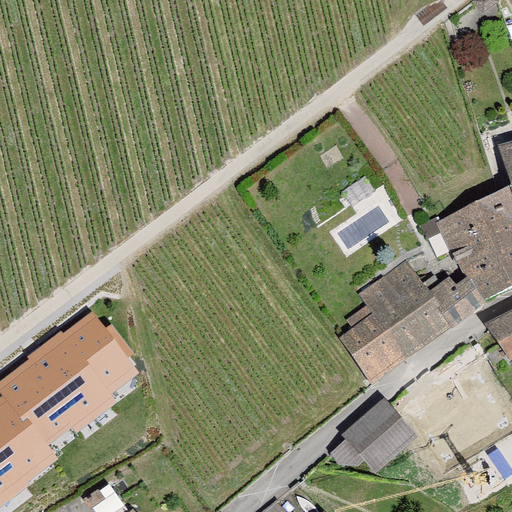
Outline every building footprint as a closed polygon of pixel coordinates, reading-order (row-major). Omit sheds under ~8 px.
[(511,196),(444,226),(474,285),(493,303),(511,294),(511,196)] [(381,317),(346,341),(377,385),(456,331),(433,297),(410,266),(367,297),(381,317)] [(495,305),(471,284),(464,289),(458,282),(433,297),(461,333),(495,305)] [(137,372),(92,313),(0,383),(0,390),(4,397),(41,444),(137,372)] [(511,321),(495,331),(511,353),(511,321)] [(41,444),(4,397),(0,400),(0,498),(52,460),(41,444)] [(424,442),(391,404),(349,440),(354,446),(338,458),(347,469),(363,468),(370,462),(383,476),(424,442)] [(126,511),(104,488),(85,501),(93,511),(126,511)] [(287,511),(280,502),(265,511),(287,511)]
